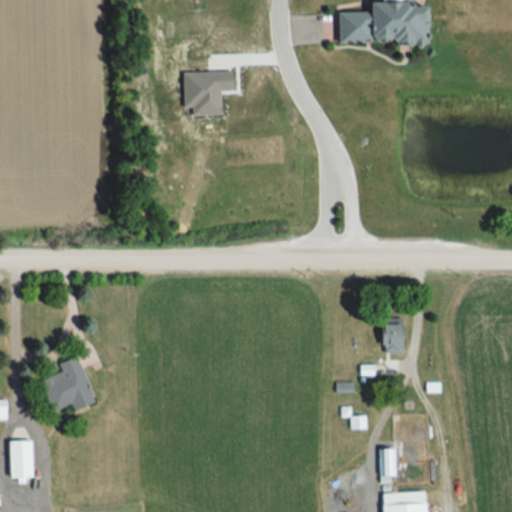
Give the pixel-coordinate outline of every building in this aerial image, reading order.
[(422,46),(422,3),(400,3),(400,0),(369,0),(362,0),(362,46),(422,46)] [(375,354),(400,354),(400,319),(375,319),(375,354)] [(90,404),(73,358),(55,364),(58,374),(37,381),(49,413),(69,406),(71,411),(90,404)] [(26,481),(26,442),(3,442),(3,481),(26,481)] [(390,452),(378,452),(378,478),(390,478),(390,452)] [(377,494),(377,511),(422,511),(423,493),(377,494)]
